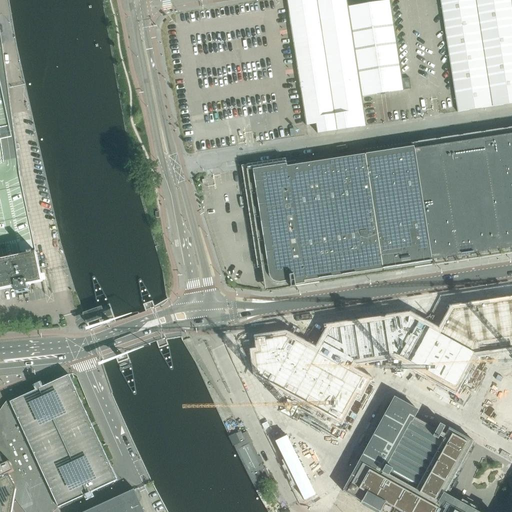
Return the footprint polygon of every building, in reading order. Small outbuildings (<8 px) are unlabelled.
[(347,0),(286,0),(305,120),(315,118),(317,134),(367,126),(362,97),(404,91),(404,90),(402,79),(391,1),(349,7),(347,0)] [(511,5),(511,0),(440,0),(458,112),(511,103),(511,5)] [(0,260),(4,260),(35,253),(35,252),(35,251),(36,251),(34,240),(32,231),(31,227),(29,219),(24,193),(21,177),(18,160),(12,114),(8,87),(2,43),(0,28),(0,260)] [(409,78),(402,79),(404,90),(411,89),(409,78)] [(416,143),(414,143),(432,264),(511,252),(511,129),(417,144),(416,143)] [(432,266),(432,264),(414,143),(253,168),(269,275),(271,278),(275,282),(279,283),(286,282),(290,282),(291,288),(432,266)] [(28,253),(4,260),(0,260),(0,511),(13,511),(17,488),(9,474),(15,471),(10,462),(5,465),(0,453),(0,290),(16,287),(17,293),(29,291),(28,285),(43,282),(37,254),(34,254),(33,252),(28,253)] [(83,313),(87,324),(99,320),(100,322),(106,320),(106,319),(114,316),(109,304),(83,313)] [(69,375),(10,402),(59,508),(118,481),(114,472),(69,375)] [(344,491),(343,492),(345,493),(362,502),(361,503),(361,504),(362,504),(363,504),(363,503),(364,503),(367,505),(367,506),(367,507),(368,507),(368,506),(375,509),(374,510),(374,511),(375,511),(376,510),(379,511),(476,511),(475,511),(479,504),(464,496),(460,503),(445,494),(446,492),(446,491),(451,483),(452,482),(451,482),(456,473),(457,472),(462,463),(462,464),(462,463),(467,454),(467,453),(473,443),(474,442),(473,442),(464,437),(463,436),(460,434),(459,434),(450,429),(449,429),(446,434),(443,432),(446,427),(440,424),(437,429),(415,417),(418,411),(395,398),(346,488),(344,491)] [(10,402),(9,403),(5,407),(2,411),(0,414),(0,415),(0,478),(5,476),(9,474),(15,471),(36,459),(10,402)] [(242,434),(240,430),(238,431),(239,433),(236,434),(238,439),(240,443),(235,446),(239,456),(242,462),(245,468),(251,478),(253,483),(256,482),(253,475),(265,469),(264,468),(263,465),(262,465),(261,464),(258,457),(251,443),(252,443),(250,439),(247,432),(242,434)] [(43,474),(37,461),(36,460),(36,459),(15,471),(9,474),(5,476),(13,488),(43,474)] [(53,511),(59,508),(43,474),(13,488),(32,511),(53,511)] [(144,511),(135,491),(134,489),(85,511),(144,511)]
